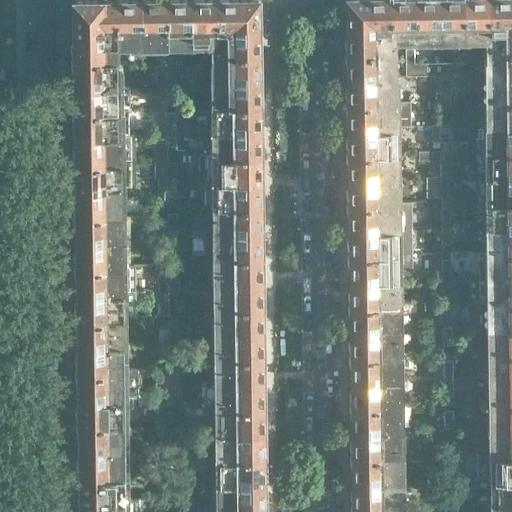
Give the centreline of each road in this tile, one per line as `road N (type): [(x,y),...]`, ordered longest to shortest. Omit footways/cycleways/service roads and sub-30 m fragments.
road 1 (residential): [(39,0),(46,511)]
road 2 (residential): [(318,511),(314,0)]
